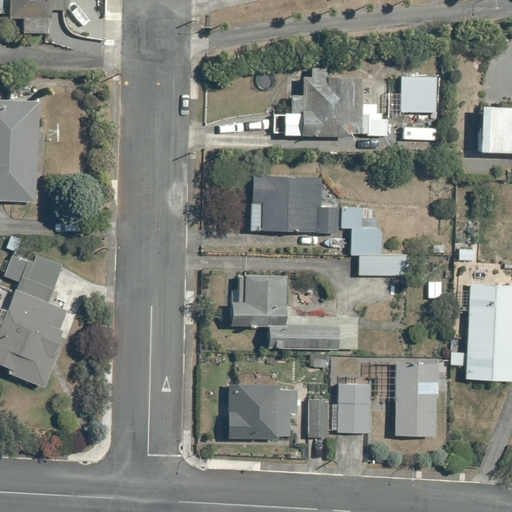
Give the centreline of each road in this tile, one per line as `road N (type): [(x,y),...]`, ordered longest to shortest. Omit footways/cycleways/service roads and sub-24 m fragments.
road 1 (residential): [(152,4),(146,500)]
road 2 (residential): [(333,511),(146,500)]
road 3 (residential): [(146,500),(0,492)]
